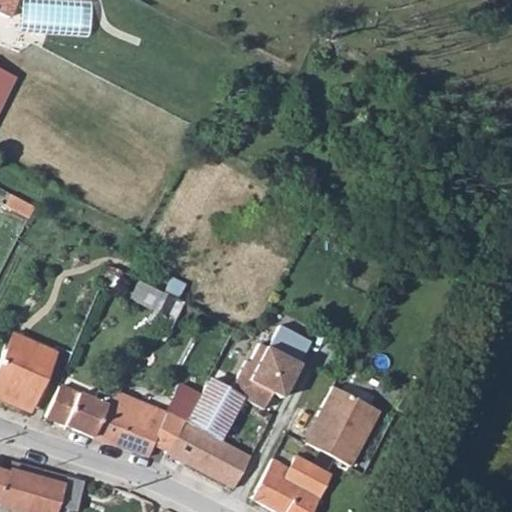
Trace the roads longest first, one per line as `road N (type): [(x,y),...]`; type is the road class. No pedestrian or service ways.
road 1 (track): [(424,511),(511,285)]
road 2 (residential): [(0,432),(213,511)]
